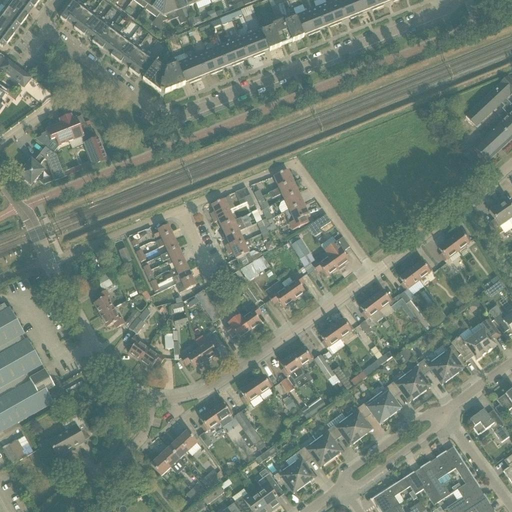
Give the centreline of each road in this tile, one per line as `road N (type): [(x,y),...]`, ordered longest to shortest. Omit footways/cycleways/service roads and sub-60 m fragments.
road 1 (residential): [(45,29),(170,118),(457,0)]
road 2 (residential): [(150,401),(200,395),(373,274)]
road 3 (residential): [(373,274),(292,165),(180,209)]
road 4 (unclassified): [(150,401),(101,361),(48,261)]
road 5 (residential): [(373,274),(511,166)]
road 6 (unclassified): [(64,511),(127,453),(150,401)]
road 7 (residential): [(180,209),(48,261)]
road 8 (residential): [(443,413),(424,415),(349,470),(342,487)]
road 9 (residential): [(342,487),(434,429),(443,413)]
